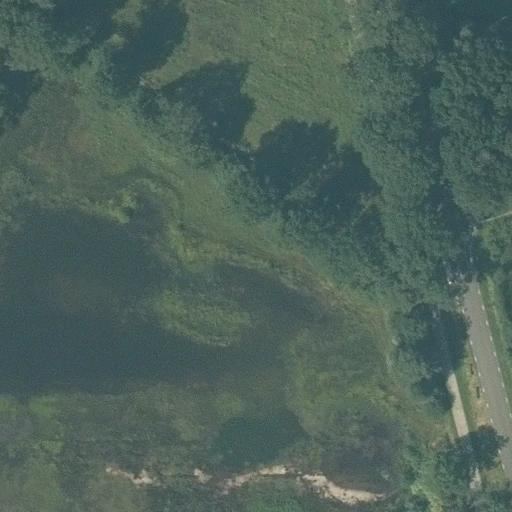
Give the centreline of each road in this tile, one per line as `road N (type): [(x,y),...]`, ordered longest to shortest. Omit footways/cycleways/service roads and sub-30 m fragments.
road 1 (tertiary): [(511,460),(446,203)]
road 2 (tertiary): [(446,203),(393,0)]
road 3 (unknown): [(511,412),(457,404),(421,416),(456,511)]
